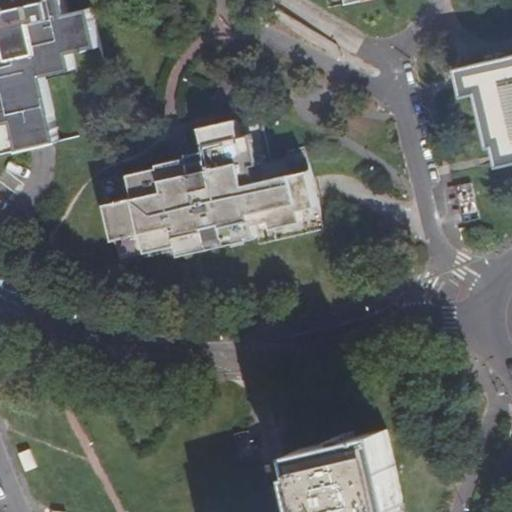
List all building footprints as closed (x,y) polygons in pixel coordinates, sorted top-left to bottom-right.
[(0,0),(0,141),(4,155),(62,141),(48,79),(78,72),(74,54),(102,47),(89,3),(70,8),(67,0),(0,0)] [(369,0),(342,0),(327,4),(329,10),(369,0)] [(511,51),(456,66),(463,97),(471,95),(484,92),(485,97),(497,147),(504,145),(506,145),(508,153),(510,162),(511,161),(511,51)] [(327,227),(318,195),(309,162),(305,147),(269,155),(257,107),(179,126),(186,156),(187,160),(176,164),(175,160),(156,165),(157,168),(101,183),(120,263),(179,248),(180,254),(181,258),(257,239),(258,244),(327,227)] [(501,164),(510,162),(508,153),(506,145),(504,145),(497,147),(501,164)] [(469,180),(453,183),(461,216),(478,212),(469,180)] [(274,450),(287,511),(297,511),(289,475),(294,473),(289,452),(356,438),(356,433),(274,450)] [(289,475),(297,511),(372,511),(356,438),(289,452),(294,473),(289,475)]
